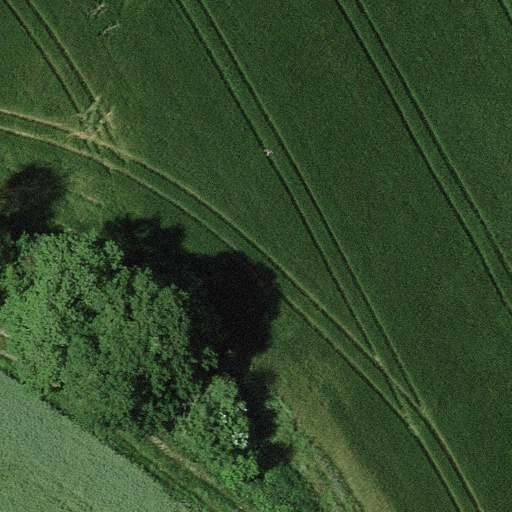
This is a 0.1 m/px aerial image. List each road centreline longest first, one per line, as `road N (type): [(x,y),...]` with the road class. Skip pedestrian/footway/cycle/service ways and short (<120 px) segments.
road 1 (track): [(0,228),(153,314),(308,445),(327,511)]
road 2 (track): [(231,511),(0,334)]
